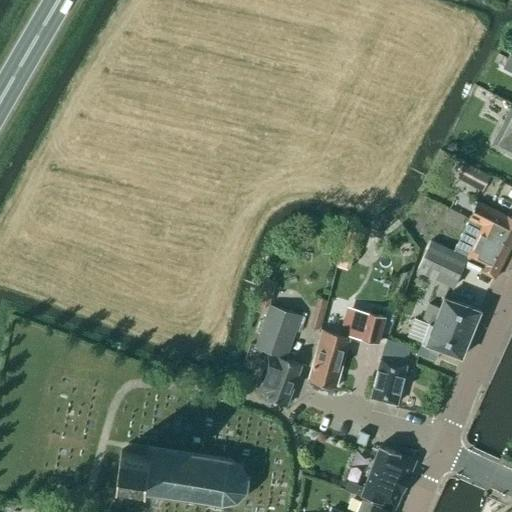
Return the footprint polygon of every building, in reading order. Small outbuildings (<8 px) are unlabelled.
[(511,48),(507,59),(505,61),(502,68),(511,72),(511,48)] [(498,96),(493,105),(504,110),(508,102),(498,96)] [(511,108),(511,107),(491,144),(511,154),(511,108)] [(482,191),(490,176),(464,162),(456,177),(482,191)] [(467,258),(482,265),(479,271),(495,279),(511,243),(511,219),(477,202),(453,252),(467,258)] [(348,229),(341,253),(356,257),(363,233),(348,229)] [(416,271),(453,290),(467,258),(453,252),(429,241),(416,271)] [(269,306),(276,282),(265,279),(258,302),(269,306)] [(418,354),(435,360),(439,349),(461,357),(480,311),(444,297),(440,308),(433,325),(429,324),(418,354)] [(318,298),(312,317),(322,320),(328,301),(318,298)] [(301,317),(269,305),(263,325),(256,349),(266,353),(253,389),(263,393),(262,396),(286,405),(301,364),(288,359),(301,317)] [(340,335),(323,330),(308,380),(335,388),(350,336),(378,344),(385,318),(348,307),(340,335)] [(322,320),(312,317),(309,326),(320,329),(322,320)] [(408,347),(400,345),(400,344),(387,340),(381,358),(380,357),(370,397),(396,403),(406,364),(405,364),(408,347)] [(147,446),(147,447),(128,444),(127,452),(120,451),(116,480),(141,484),(139,493),(220,506),(222,507),(225,507),(227,506),(228,506),(231,506),(234,504),(235,504),(236,503),(238,501),(241,499),(242,497),(244,495),(245,493),(245,492),(246,489),(247,487),(247,485),(247,483),(247,480),(247,478),(246,475),(245,473),(244,471),(243,469),(242,468),(239,465),(236,463),(233,461),(232,461),(230,460),(227,459),(147,446)] [(348,481),(345,489),(394,507),(415,460),(400,453),(379,445),(364,487),(348,481)]
